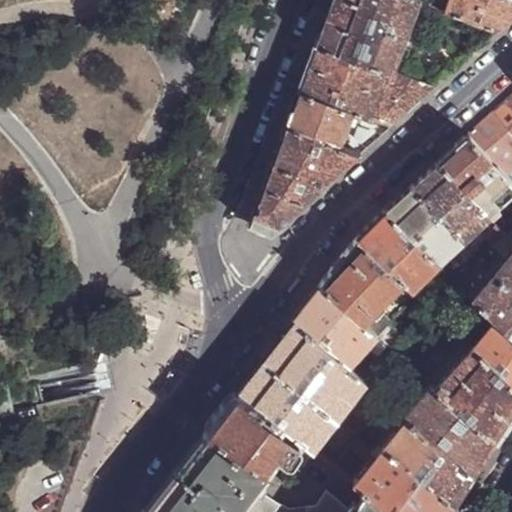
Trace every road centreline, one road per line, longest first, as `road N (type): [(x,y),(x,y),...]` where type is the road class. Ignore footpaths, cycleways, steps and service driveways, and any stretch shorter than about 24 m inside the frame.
road 1 (tertiary): [(511,54),(339,208),(233,327)]
road 2 (residential): [(289,0),(209,223),(233,327)]
road 3 (tertiary): [(233,327),(104,511)]
